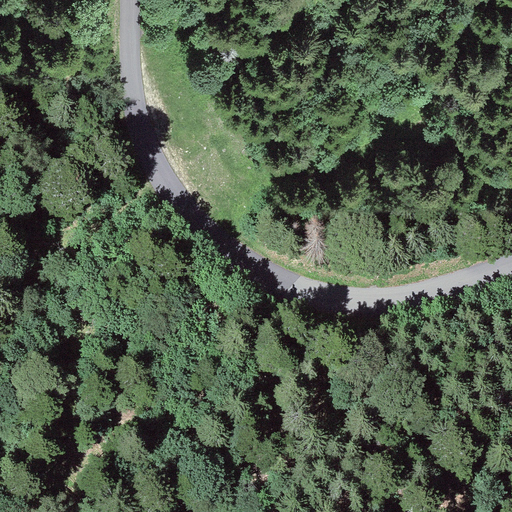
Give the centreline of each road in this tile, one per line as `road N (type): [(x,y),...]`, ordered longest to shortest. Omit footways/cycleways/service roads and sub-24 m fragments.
road 1 (unclassified): [(130,0),(137,116),(153,159),(185,209),(250,266),(318,295),(395,300),(511,264)]
road 2 (track): [(201,224),(51,308),(0,387)]
